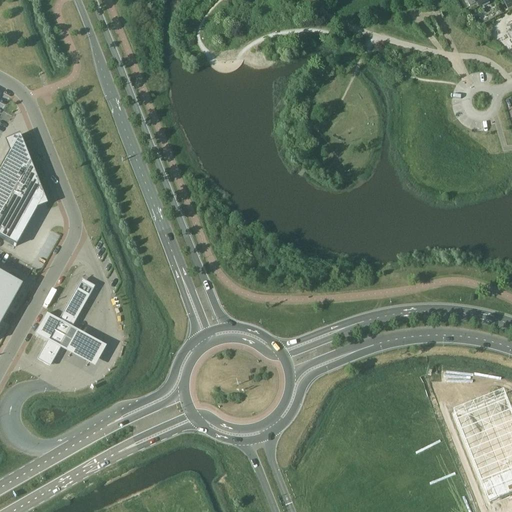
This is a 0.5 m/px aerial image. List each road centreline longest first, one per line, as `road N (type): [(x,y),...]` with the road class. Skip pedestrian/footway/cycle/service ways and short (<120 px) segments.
road 1 (secondary): [(225,327),(94,0)]
road 2 (unclassified): [(0,78),(27,98),(75,223),(0,371)]
road 3 (secondary): [(76,0),(181,277)]
road 4 (primary): [(511,324),(427,311),(347,327)]
road 5 (primary): [(349,353),(427,335),(511,347)]
road 6 (primary): [(117,420),(0,487)]
road 7 (primary): [(12,511),(119,452)]
road 8 (primary): [(265,435),(286,419),(304,381),(349,353)]
road 9 (primary): [(198,338),(171,385),(117,420)]
